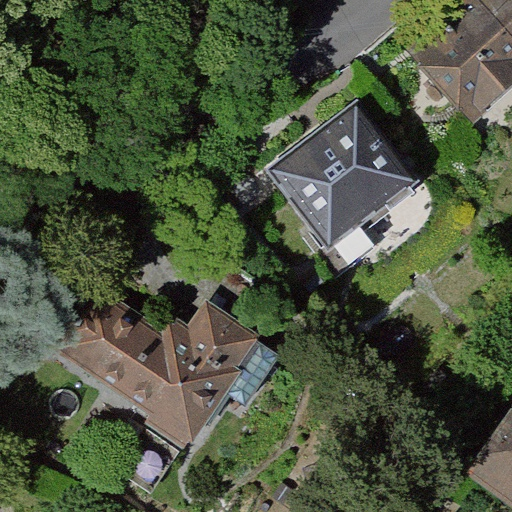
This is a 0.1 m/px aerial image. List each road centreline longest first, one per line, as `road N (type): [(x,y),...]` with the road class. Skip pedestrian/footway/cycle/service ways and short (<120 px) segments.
road 1 (residential): [(0,213),(169,153),(355,34),(394,0)]
road 2 (residential): [(426,511),(511,394)]
